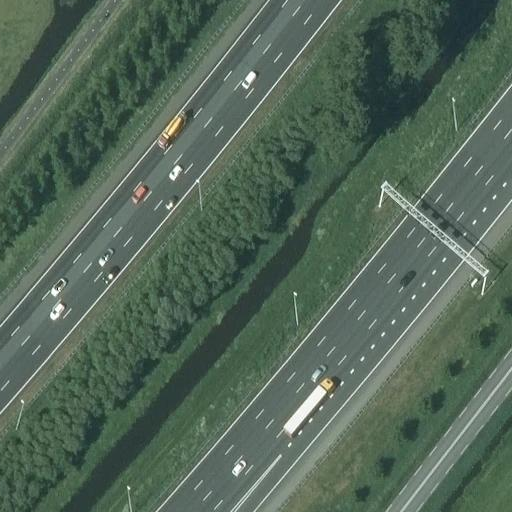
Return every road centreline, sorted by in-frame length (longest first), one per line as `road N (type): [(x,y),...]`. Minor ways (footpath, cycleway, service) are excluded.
road 1 (motorway): [(305,0),(0,369)]
road 2 (motorway): [(258,437),(511,128)]
road 3 (secondary): [(401,511),(511,368)]
